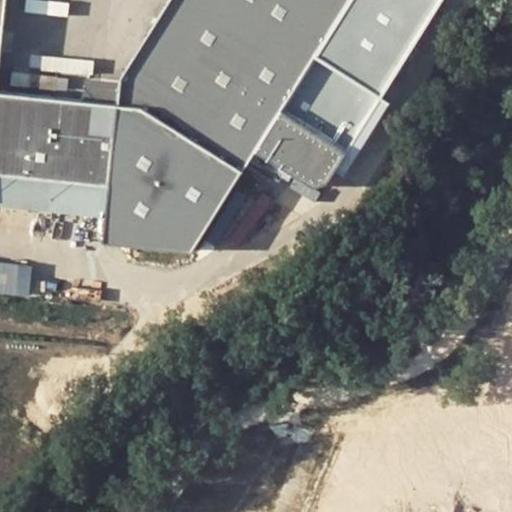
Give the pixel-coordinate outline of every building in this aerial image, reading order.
[(0,0),(0,170),(111,183),(108,216),(105,240),(193,250),(349,0),(168,0),(121,76),(121,80),(118,102),(84,98),(0,89),(0,74),(7,0),(0,0)] [(13,70),(11,85),(66,92),(68,78),(13,70)] [(121,80),(86,76),(84,98),(118,102),(121,80)] [(0,204),(108,216),(111,183),(0,170),(0,204)] [(0,260),(0,291),(17,294),(20,263),(0,260)]
